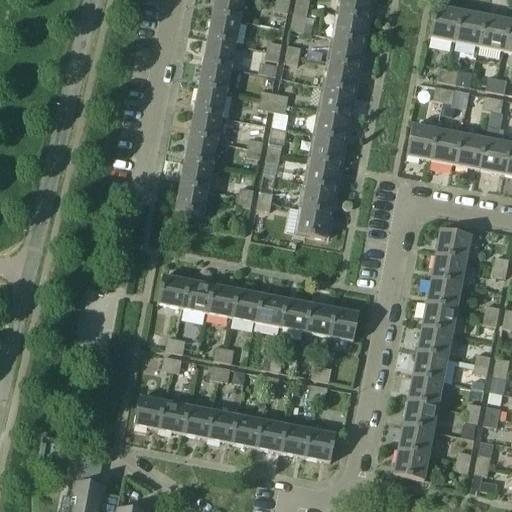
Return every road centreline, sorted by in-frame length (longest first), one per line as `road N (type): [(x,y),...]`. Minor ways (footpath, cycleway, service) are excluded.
road 1 (residential): [(284,511),(287,496),(326,500),(351,477),(400,203),(511,222)]
road 2 (residential): [(0,385),(93,0)]
road 3 (residential): [(138,203),(175,0)]
